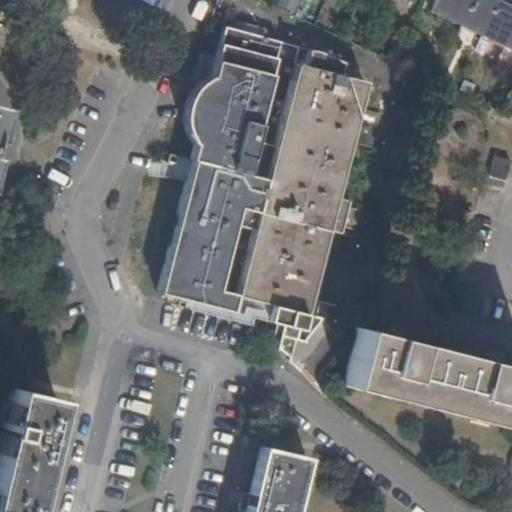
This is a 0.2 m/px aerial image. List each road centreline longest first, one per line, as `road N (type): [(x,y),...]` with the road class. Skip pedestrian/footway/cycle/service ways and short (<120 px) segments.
road 1 (residential): [(122,343),(71,225),(186,0)]
road 2 (residential): [(436,511),(248,366),(226,373),(202,366)]
road 3 (residential): [(78,511),(122,343)]
road 4 (residential): [(202,366),(168,511)]
